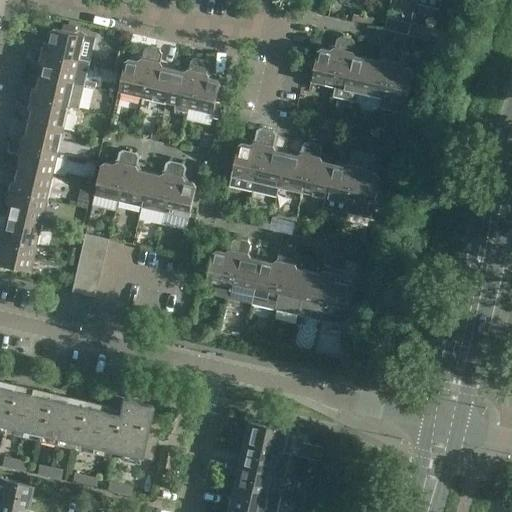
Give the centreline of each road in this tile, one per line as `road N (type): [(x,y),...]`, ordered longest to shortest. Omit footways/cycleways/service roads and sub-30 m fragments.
road 1 (unclassified): [(446,421),(511,155)]
road 2 (residential): [(446,421),(214,368)]
road 3 (residential): [(214,368),(0,318)]
road 4 (residential): [(253,37),(79,0)]
road 5 (residential): [(186,511),(214,368)]
